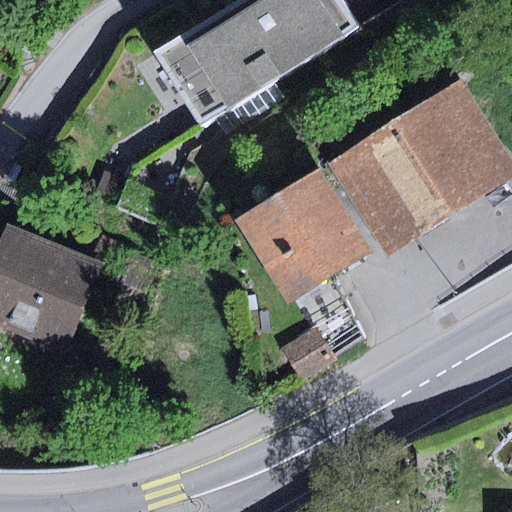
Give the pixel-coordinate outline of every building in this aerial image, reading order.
[(272,81),(357,29),(338,0),(241,0),(155,54),(201,126),(215,118),(272,81)] [(404,0),(413,15),(440,0),(404,0)] [(272,81),(215,118),(226,135),(283,98),(272,81)] [(511,166),(459,83),(331,164),(388,254),(511,176),(511,166)] [(317,170),(236,222),(287,302),(369,250),(317,170)] [(102,172),(94,193),(113,200),(120,179),(102,172)] [(106,266),(7,224),(0,239),(0,328),(68,357),(106,266)] [(134,253),(122,283),(154,295),(166,265),(134,253)] [(316,329),(282,350),(302,381),(336,360),(316,329)]
